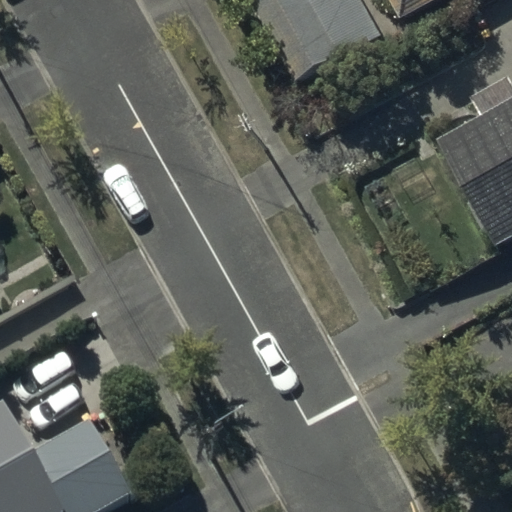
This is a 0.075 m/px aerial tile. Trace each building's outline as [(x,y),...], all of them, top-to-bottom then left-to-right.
[(377,35),(356,0),(285,0),(259,16),(298,82),(377,35)] [(432,0),(398,0),(406,14),(432,0)] [(511,110),(443,149),(498,249),(511,241),(511,110)] [(0,511),(52,511),(28,469),(3,424),(0,425),(0,511)] [(52,511),(130,511),(135,509),(92,433),(28,469),(52,511)]
